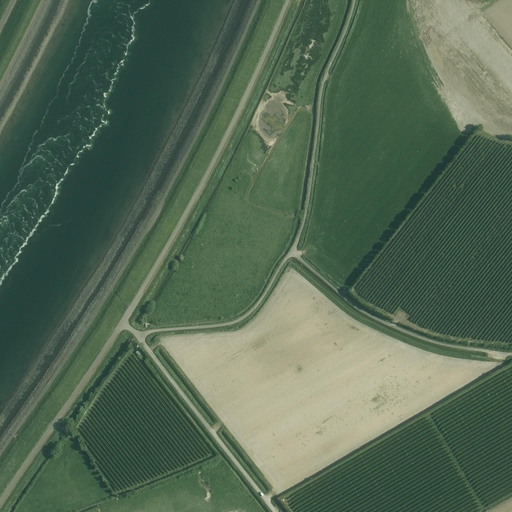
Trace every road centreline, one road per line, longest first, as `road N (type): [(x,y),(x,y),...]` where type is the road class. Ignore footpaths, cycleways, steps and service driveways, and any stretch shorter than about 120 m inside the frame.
road 1 (unclassified): [(124,320),(218,160),(290,0)]
road 2 (unclassified): [(292,252),(307,206),(323,79),(354,0)]
road 3 (unclassified): [(511,354),(438,343),(368,315),(292,252)]
road 4 (unclassified): [(276,511),(137,336)]
road 5 (unclassified): [(0,503),(124,320)]
road 6 (unclassified): [(137,336),(235,323),(263,299),(292,252)]
road 7 (track): [(409,0),(413,25),(452,102),(482,131),(511,142)]
